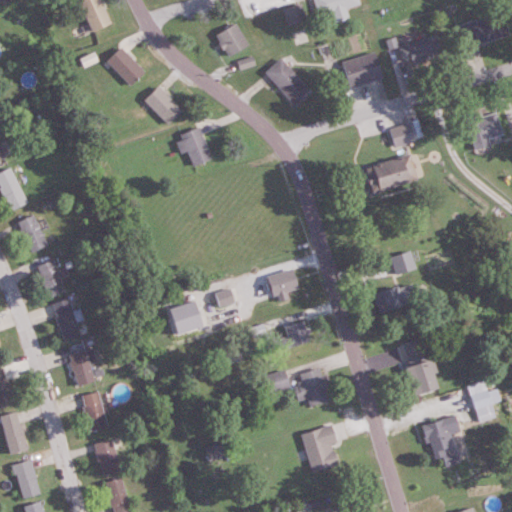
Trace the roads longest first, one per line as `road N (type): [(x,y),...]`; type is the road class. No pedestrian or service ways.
road 1 (residential): [(281,145),(511,68),(180,7),(148,23)]
road 2 (residential): [(403,511),(302,182),(281,145)]
road 3 (residential): [(78,511),(26,323),(0,260)]
road 4 (residential): [(281,145),(163,46),(134,0)]
